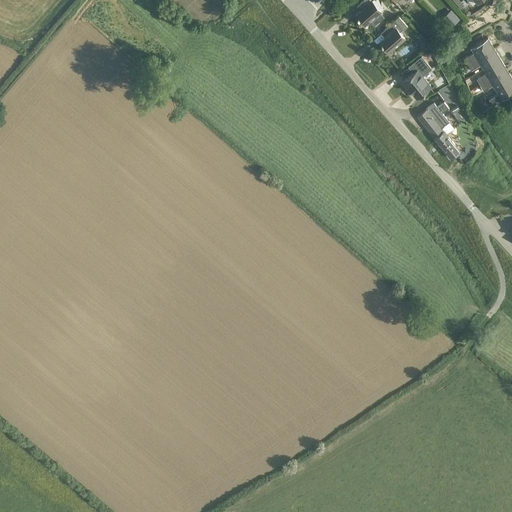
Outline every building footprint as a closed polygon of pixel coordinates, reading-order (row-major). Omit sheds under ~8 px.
[(355,15),(365,25),(381,11),(375,5),(378,2),(376,0),(363,0),(360,3),(364,7),(355,15)] [(460,1),(456,5),(460,9),(467,3),(463,0),(462,0),(461,2),(460,1)] [(459,19),(450,10),(441,19),(450,28),(459,19)] [(407,26),(399,17),(384,30),(388,34),(379,42),(388,52),(405,38),(400,33),(407,26)] [(467,64),(494,48),(488,38),(470,48),(473,53),(464,58),(467,64)] [(429,46),(424,40),(420,43),(420,48),(423,51),(429,46)] [(494,48),(467,64),(471,70),(480,65),(482,69),(500,58),(494,48)] [(417,97),(431,86),(422,75),(432,68),(421,55),(408,66),(413,72),(403,80),(417,97)] [(480,85),(506,69),(500,58),(482,69),(485,73),(476,79),(480,85)] [(511,78),(506,69),(480,85),(483,91),(492,85),(495,90),(511,79),(511,78)] [(511,79),(495,90),(497,94),(488,99),(492,106),(511,93),(511,79)] [(428,108),(417,116),(434,138),(434,137),(451,158),(460,151),(448,135),(442,127),(447,123),(449,122),(442,113),(449,107),(444,101),(442,103),(437,106),(434,103),(428,108)]
